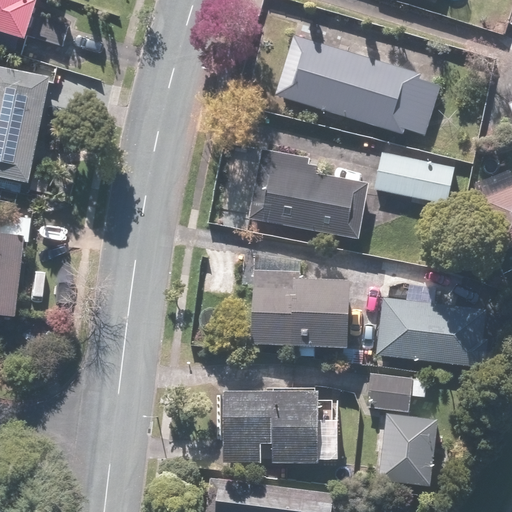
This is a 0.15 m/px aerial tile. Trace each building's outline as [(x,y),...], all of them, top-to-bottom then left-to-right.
[(0,0),(0,29),(33,40),(45,0),(0,0)] [(511,0),(509,0),(500,17),(511,23),(511,0)] [(293,34),(274,95),(406,135),(407,130),(430,137),(447,81),(293,34)] [(0,175),(34,183),(61,63),(36,57),(33,71),(0,63),(0,175)] [(322,158),(264,149),(252,219),(365,238),(374,182),(319,172),(322,158)] [(384,153),(377,191),(449,205),(457,167),(384,153)] [(511,251),(511,170),(511,169),(478,183),(507,254),(511,251)] [(406,203),(384,197),(378,221),(399,227),(406,203)] [(0,314),(22,316),(29,241),(34,242),(36,215),(3,212),(3,216),(0,216),(0,314)] [(304,275),(305,259),(259,257),(255,344),(297,346),(297,357),(319,358),(319,347),(356,349),(359,277),(304,275)] [(487,310),(436,305),(438,289),(425,287),(423,304),(384,300),(378,355),(490,366),(493,338),(485,337),(487,310)] [(430,398),(431,381),(372,377),(370,407),(414,410),(415,397),(430,398)] [(325,393),(227,391),(225,462),(323,464),(324,460),(335,460),(338,455),(343,440),(343,425),(336,409),(336,402),(325,402),(325,393)] [(442,420),(389,416),(384,484),(437,488),(442,420)] [(345,511),(347,493),(209,478),(205,511),(345,511)]
